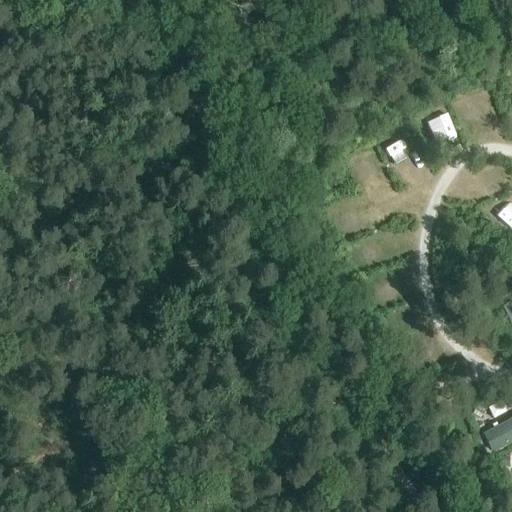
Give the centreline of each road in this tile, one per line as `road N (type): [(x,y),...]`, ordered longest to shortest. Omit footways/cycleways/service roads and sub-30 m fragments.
road 1 (track): [(160,0),(238,162),(307,348),(373,424),(428,511)]
road 2 (track): [(511,377),(450,344),(427,299),(421,262),(447,177),(472,155),(511,153)]
road 3 (track): [(428,387),(495,511)]
